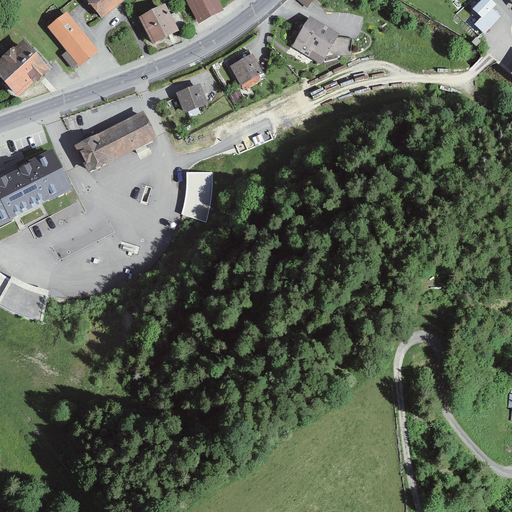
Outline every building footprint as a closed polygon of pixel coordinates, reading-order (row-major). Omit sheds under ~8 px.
[(124,0),(86,0),(102,19),(124,0)] [(218,0),(186,0),(199,24),(224,10),(218,0)] [(313,0),(297,0),(307,8),(313,0)] [(493,9),(497,4),(491,0),(481,0),(473,9),(481,17),(483,18),(493,9)] [(179,30),(165,3),(139,17),(153,43),(179,30)] [(501,17),(493,9),(483,18),(481,17),(474,24),(484,35),(501,17)] [(97,50),(67,13),(48,28),(78,66),(97,50)] [(340,34),(310,16),(292,47),(321,65),(340,34)] [(49,67),(23,40),(0,62),(0,75),(18,95),(49,67)] [(264,74),(252,52),(227,65),(239,87),(264,74)] [(209,105),(200,84),(177,94),(185,115),(209,105)] [(89,175),(159,139),(144,111),(74,147),(89,175)] [(0,223),(69,191),(53,156),(0,181),(0,223)] [(212,198),(213,171),(187,174),(188,195),(181,216),(206,222),(212,198)] [(0,303),(12,282),(0,273),(0,303)]
